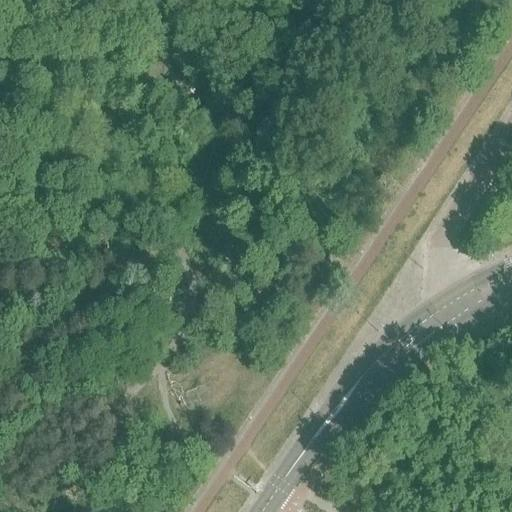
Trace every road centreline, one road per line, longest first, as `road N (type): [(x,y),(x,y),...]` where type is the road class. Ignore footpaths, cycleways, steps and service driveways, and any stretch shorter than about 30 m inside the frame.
road 1 (primary): [(264,502),(350,388),(460,304)]
road 2 (unclassified): [(460,304),(440,246),(511,132)]
